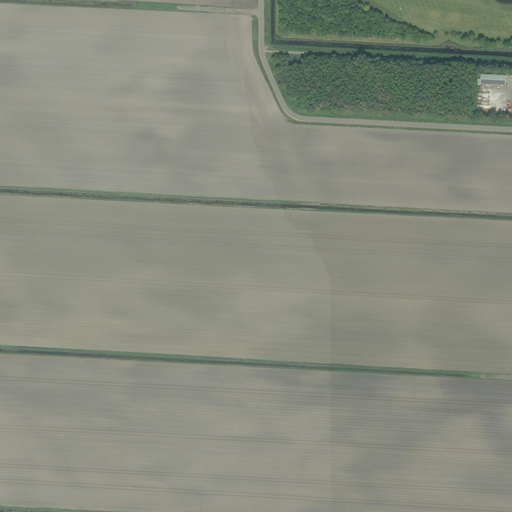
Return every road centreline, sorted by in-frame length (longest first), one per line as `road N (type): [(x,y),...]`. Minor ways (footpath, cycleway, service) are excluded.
road 1 (unclassified): [(511,129),(291,113),(266,65),(261,0)]
road 2 (track): [(511,61),(262,47)]
